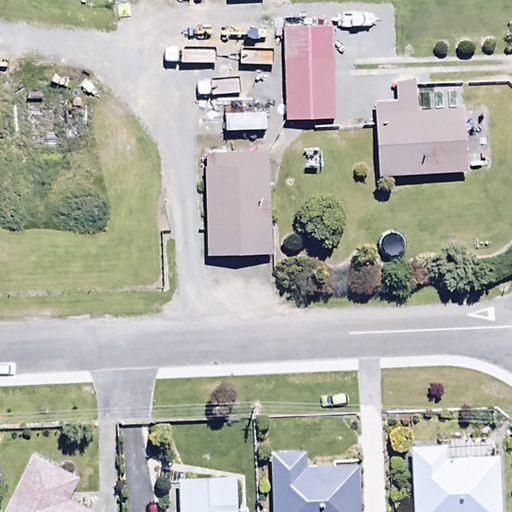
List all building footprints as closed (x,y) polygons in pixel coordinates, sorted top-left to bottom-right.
[(331,26),(280,26),(281,118),(332,118),(331,26)] [(371,100),(375,176),(462,172),(459,107),(413,110),(412,82),(393,83),(394,99),(371,100)] [(220,113),(220,130),(264,130),(264,112),(220,113)] [(268,154),(201,153),(200,255),(267,256),(268,154)] [(488,444),(406,447),(408,511),(498,511),(496,456),(488,456),(488,444)] [(302,451),(266,452),(267,511),(356,511),(355,462),(330,462),(330,466),(302,467),(302,451)] [(74,475),(28,453),(0,511),(88,511),(89,511),(63,499),(74,475)] [(232,511),(231,477),(172,479),(173,511),(232,511)]
